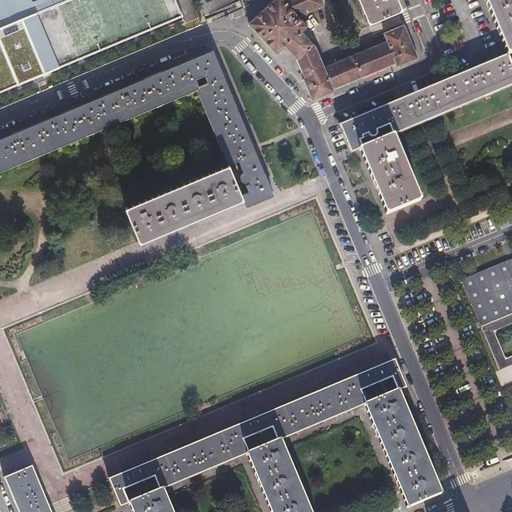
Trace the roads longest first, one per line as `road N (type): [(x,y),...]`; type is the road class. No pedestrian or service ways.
road 1 (residential): [(306,117),(471,504)]
road 2 (residential): [(0,120),(217,36),(241,45),(306,117)]
road 3 (residential): [(306,117),(431,61),(411,0)]
